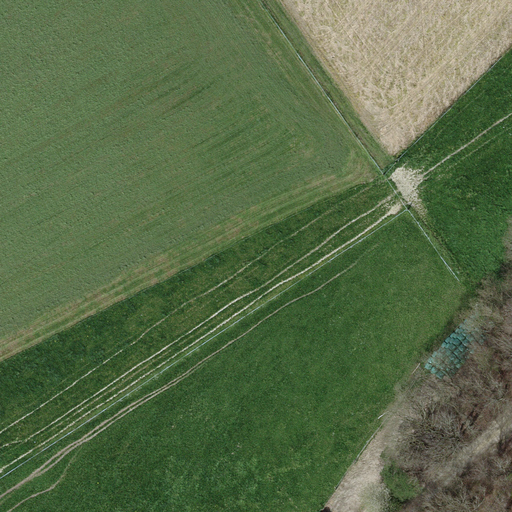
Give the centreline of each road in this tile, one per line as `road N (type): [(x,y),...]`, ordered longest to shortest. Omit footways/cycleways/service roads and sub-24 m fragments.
road 1 (track): [(504,317),(273,0)]
road 2 (track): [(371,511),(511,307)]
